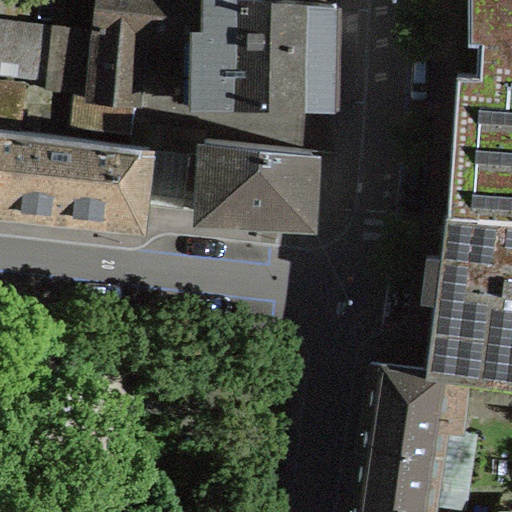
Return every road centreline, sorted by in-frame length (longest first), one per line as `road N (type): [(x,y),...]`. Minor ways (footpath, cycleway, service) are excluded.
road 1 (residential): [(0,253),(352,291)]
road 2 (residential): [(352,291),(378,203),(390,0)]
road 3 (residential): [(313,511),(334,357),(352,291)]
